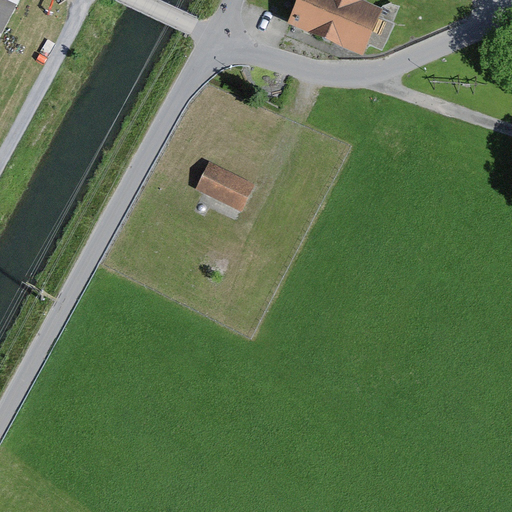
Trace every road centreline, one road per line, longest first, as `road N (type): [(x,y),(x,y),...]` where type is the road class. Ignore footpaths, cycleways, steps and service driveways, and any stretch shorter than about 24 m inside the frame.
road 1 (unclassified): [(218,37),(0,431)]
road 2 (unclassified): [(218,37),(326,73),(368,75),(511,15)]
road 3 (track): [(89,0),(0,164)]
